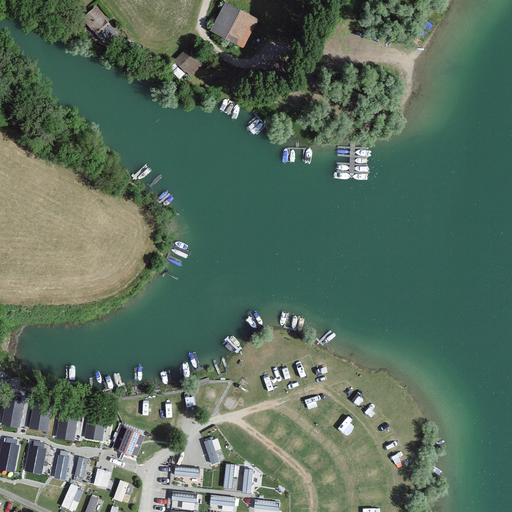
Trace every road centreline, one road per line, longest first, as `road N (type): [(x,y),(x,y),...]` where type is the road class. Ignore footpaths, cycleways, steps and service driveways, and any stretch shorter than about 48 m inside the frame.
road 1 (track): [(219,418),(322,388),(350,406),(381,446),(394,489),(386,511)]
road 2 (track): [(273,402),(324,441),(340,463),(353,511)]
road 3 (track): [(229,415),(306,476),(314,511)]
